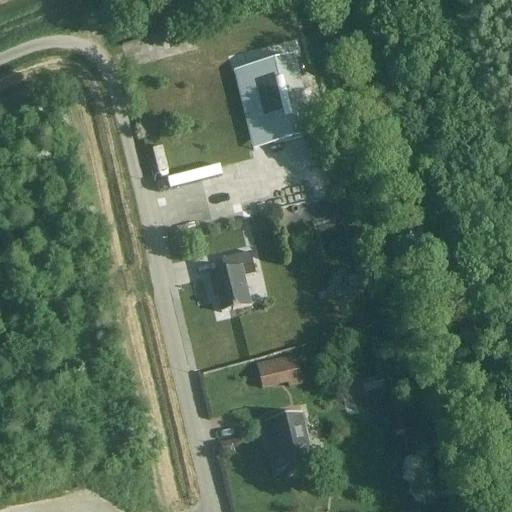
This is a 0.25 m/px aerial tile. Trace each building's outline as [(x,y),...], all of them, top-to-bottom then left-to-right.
[(294,60),(250,71),(270,147),(314,136),(294,60)] [(225,273),(209,277),(213,290),(216,289),(222,315),(233,312),(233,313),(237,312),(237,311),(251,308),(251,307),(248,307),(241,280),(256,276),(251,254),(222,261),(225,273)] [(295,356),(256,365),(260,382),(286,376),(288,384),(289,388),(302,385),(295,356)] [(383,410),(387,426),(392,425),(401,423),(398,407),(383,410)] [(302,414),(265,423),(277,473),(286,471),(288,479),(308,474),(306,466),(314,464),(302,414)]
